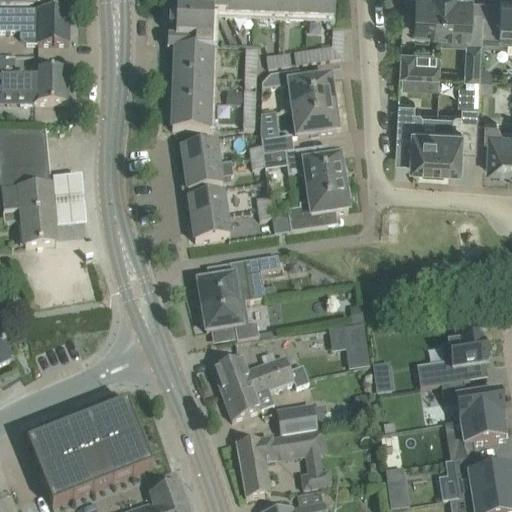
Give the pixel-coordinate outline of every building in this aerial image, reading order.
[(334,25),(335,0),(183,0),(183,6),(185,6),(184,14),(218,15),(218,21),(334,25)] [(442,35),(443,0),(415,0),(414,33),(442,35)] [(483,23),(470,23),(470,0),(443,0),(442,35),(441,44),(468,46),(466,79),(480,80),(482,46),(483,20),(483,23)] [(511,37),(511,0),(511,2),(500,1),(499,21),(483,20),(482,46),(507,47),(507,38),(511,37)] [(26,49),(37,49),(69,49),(69,13),(0,13),(0,35),(19,35),(19,43),(26,49)] [(176,14),(172,134),(213,136),(218,21),(218,15),(184,14),(176,14)] [(296,69),(323,65),(343,62),(344,36),(333,36),(332,53),(294,58),(296,69)] [(439,78),(440,64),(414,63),(415,53),(401,52),(400,76),(439,78)] [(245,73),(256,73),(257,55),(246,54),(245,73)] [(0,95),(23,96),(23,108),(49,108),(69,108),(69,74),(14,74),(14,60),(0,59),(0,95)] [(268,73),(291,70),(289,59),(266,63),(268,73)] [(245,73),(245,91),(255,92),(256,73),(245,73)] [(301,86),(299,75),(270,79),(262,88),(261,93),(289,89),(293,116),(337,108),(335,93),(330,94),(329,82),(301,86)] [(480,83),(479,93),(491,94),(492,81),(491,81),(480,80),(480,83)] [(474,107),(475,86),(459,86),(458,106),(462,106),(474,107)] [(242,109),(242,96),(226,96),(225,109),(242,109)] [(255,115),(255,96),(244,96),(244,114),(255,115)] [(435,171),(437,119),(438,116),(423,115),(419,112),(414,112),(415,104),(398,103),(396,140),(412,141),(410,166),(421,166),(421,170),(435,171)] [(478,107),(474,107),(462,106),(461,114),(456,114),(453,117),(452,120),(437,119),(435,171),(449,172),(449,168),(460,168),(461,144),(476,144),(477,124),(478,107)] [(297,141),(317,138),(336,135),(335,124),(340,123),(337,108),(293,116),(297,141)] [(254,133),(255,115),(244,114),(243,133),(254,133)] [(511,134),(503,134),(496,123),(485,123),(484,141),(488,142),(487,172),(511,173),(511,134)] [(20,226),(23,252),(36,251),(56,249),(55,247),(54,247),(49,192),(50,192),(44,136),(0,135),(0,201),(1,210),(3,228),(20,226)] [(263,159),(293,155),(291,140),(261,144),(262,151),(263,159)] [(184,173),(219,168),(216,146),(181,151),(184,173)] [(263,161),(263,159),(262,151),(249,153),(250,163),(263,161)] [(318,164),(316,151),(293,155),(263,159),(263,161),(265,172),(265,174),(287,171),(288,179),(298,178),(299,181),(305,180),(307,193),(344,188),(340,161),(318,164)] [(252,174),(265,172),(263,161),(250,163),(252,174)] [(184,196),(222,190),(221,181),(233,180),(231,166),(219,168),(184,173),(186,186),(183,186),(184,196)] [(290,236),(327,231),(326,218),(348,215),(344,188),(307,193),(309,206),(299,208),(300,212),(287,214),(290,236)] [(226,219),(223,196),(185,202),(186,211),(190,211),(191,224),(226,219)] [(271,212),(269,201),(255,204),(257,214),(271,212)] [(272,223),(271,212),(257,214),(259,225),(272,223)] [(195,246),(228,241),(229,241),(226,219),(191,224),(195,246)] [(202,312),(250,305),(246,279),(280,274),(278,261),(257,264),(229,268),(231,281),(198,286),(200,296),(196,296),(198,310),(202,309),(202,312)] [(249,328),(245,306),(250,305),(202,312),(206,336),(234,332),(236,346),(259,342),(256,327),(249,328)] [(363,329),(342,332),(345,354),(348,374),(369,371),(363,329)] [(0,368),(10,363),(0,341),(0,368)] [(419,393),(441,390),(463,386),(469,385),(467,372),(484,370),(486,369),(482,343),(442,350),(445,367),(416,371),(419,393)] [(275,365),(272,356),(261,360),(263,367),(246,374),(241,362),(212,373),(222,399),(290,374),(285,362),(275,365)] [(309,388),(303,370),(290,374),(222,399),(232,426),(261,415),(255,398),(265,394),(266,398),(294,388),(295,393),(309,388)] [(376,397),(392,395),(390,381),(374,383),(376,397)] [(463,386),(441,390),(443,405),(456,403),(460,426),(502,419),(498,395),(465,401),(463,386)] [(281,440),(317,434),(313,410),(277,417),(281,440)] [(37,466),(34,467),(35,468),(36,472),(38,472),(43,487),(42,487),(44,492),(45,492),(51,507),(50,507),(52,511),(153,471),(151,467),(150,467),(144,453),(145,452),(143,447),(142,448),(136,433),(137,432),(135,427),(133,428),(125,432),(114,427),(110,417),(111,417),(110,414),(104,417),(105,418),(90,423),(90,422),(84,424),(85,425),(70,431),(70,430),(64,432),(65,433),(50,439),(50,438),(44,440),(45,442),(46,442),(50,453),(45,463),(37,467),(37,466)] [(506,443),(502,419),(460,426),(466,463),(466,464),(475,462),(473,448),(506,443)] [(393,428),(382,429),(383,438),(394,436),(393,428)] [(236,448),(236,449),(245,503),(265,499),(269,498),(263,467),(277,465),(276,459),(325,451),(323,436),(236,448)] [(477,476),(475,462),(466,464),(466,463),(452,465),(455,481),(458,504),(466,502),(511,495),(511,484),(510,471),(477,476)] [(401,474),(385,476),(387,486),(403,484),(401,474)] [(307,478),(299,480),(302,495),(332,490),(330,475),(321,476),(307,478)] [(153,508),(142,511),(187,511),(179,486),(150,497),(153,508)] [(511,511),(511,495),(466,502),(467,511),(511,511)] [(323,511),(320,496),(297,501),(298,511),(293,511),(291,511),(290,511),(323,511)]
